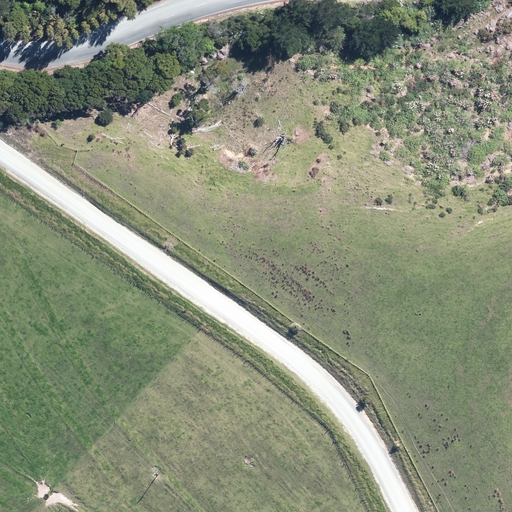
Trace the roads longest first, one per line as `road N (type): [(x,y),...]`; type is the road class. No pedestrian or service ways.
road 1 (unclassified): [(0,152),(313,373),(365,436),(405,511)]
road 2 (tertiary): [(0,51),(81,49),(223,0)]
